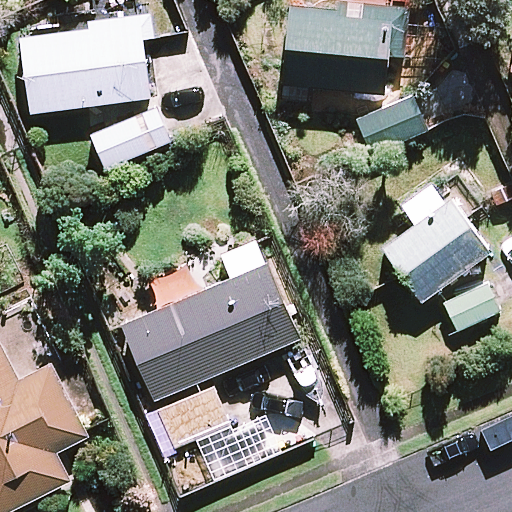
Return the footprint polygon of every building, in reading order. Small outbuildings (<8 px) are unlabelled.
[(389,7),(389,2),(360,0),(347,0),(347,10),(289,6),(283,100),(308,102),(309,88),(386,92),(388,54),(405,55),(408,8),(389,7)] [(88,29),(22,39),(33,112),(150,94),(142,40),(157,38),(152,10),(87,20),(88,29)] [(511,43),(503,66),(511,69),(511,43)] [(432,128),(415,94),(354,124),(371,159),(432,128)] [(171,141),(158,108),(94,134),(107,167),(171,141)] [(441,201),(431,185),(403,204),(416,224),(384,246),(420,300),(492,252),(453,194),(441,201)] [(149,279),(161,307),(123,323),(175,447),(228,424),(208,376),(297,339),(254,235),(221,249),(232,278),(196,293),(184,264),(149,279)] [(511,304),(511,301),(500,276),(444,301),(457,329),(511,304)] [(18,379),(0,343),(0,511),(7,511),(71,480),(55,448),(85,433),(49,363),(18,379)]
